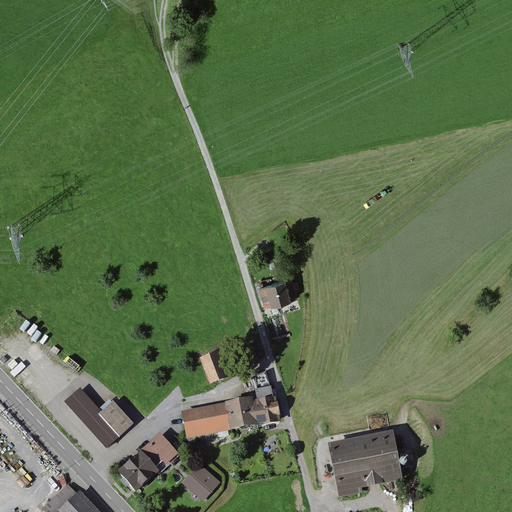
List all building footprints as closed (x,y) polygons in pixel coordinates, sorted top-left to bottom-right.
[(293,278),(259,289),(265,309),(299,299),(293,278)] [(222,352),(201,359),(211,385),(232,377),(222,352)] [(254,397),(183,411),(189,439),(282,420),(275,386),(256,389),(258,399),(255,400),(254,397)] [(81,389),(67,401),(108,448),(133,425),(110,399),(99,409),(81,389)] [(394,434),(329,447),(339,494),(403,481),(394,434)] [(162,436),(119,473),(137,493),(179,455),(162,436)] [(202,466),(184,485),(204,503),(222,484),(202,466)] [(99,511),(81,492),(78,496),(68,486),(42,510),(44,511),(99,511)]
